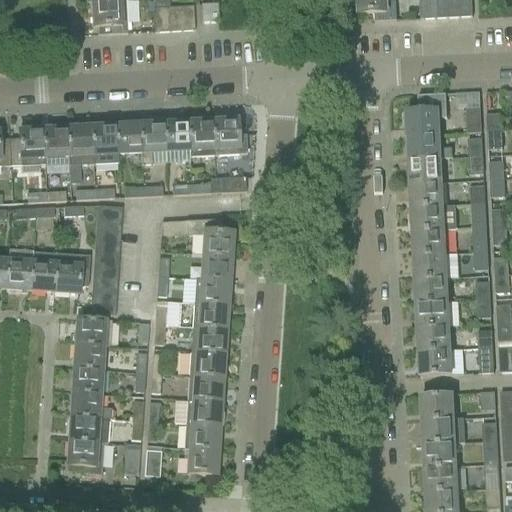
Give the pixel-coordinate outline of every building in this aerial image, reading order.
[(387,0),(357,0),(358,17),(373,16),(374,24),(395,23),(394,5),(387,5),(387,0)] [(434,21),(432,0),(418,0),(419,22),(434,21)] [(444,0),(432,0),(434,21),(446,21),(444,0)] [(457,0),(444,0),(446,21),(458,20),(457,0)] [(469,0),(457,0),(458,20),(471,19),(469,0)] [(167,3),(152,4),(152,12),(167,11),(167,3)] [(118,4),(91,6),(92,30),(96,30),(96,38),(107,38),(126,37),(124,4),(118,4)] [(216,25),(215,7),(199,8),(200,25),(216,25)] [(179,10),(167,11),(168,35),(181,34),(179,10)] [(192,10),(179,10),(181,34),(193,33),(192,10)] [(167,11),(152,12),(154,35),(160,35),(168,35),(167,11)] [(406,129),(403,129),(403,131),(406,130),(406,139),(438,137),(437,121),(446,121),(444,97),(416,98),(417,114),(405,114),(406,129)] [(479,111),(465,112),(466,136),(480,135),(479,111)] [(220,124),(211,124),(212,159),(245,157),(249,157),(248,126),(235,127),(235,117),(219,118),(220,124)] [(485,117),(486,135),(500,135),(500,117),(485,117)] [(147,127),(138,128),(140,158),(140,169),(151,168),(151,157),(164,156),(162,127),(162,121),(147,121),(147,127)] [(211,124),(186,125),(188,155),(188,160),(212,159),(211,124)] [(163,127),(162,127),(164,156),(187,155),(188,155),(186,125),(163,127)] [(138,128),(114,129),(116,159),(140,158),(138,128)] [(114,129),(90,130),(92,168),(116,167),(116,159),(114,129)] [(90,130),(66,132),(68,168),(68,170),(80,169),(92,168),(90,130)] [(66,132),(42,133),(43,163),(44,167),(44,170),(68,168),(66,132)] [(17,142),(7,142),(9,169),(19,168),(44,167),(43,163),(42,133),(17,134),(17,142)] [(500,135),(486,135),(487,153),(501,152),(500,135)] [(407,153),(404,153),(404,154),(407,154),(408,163),(439,161),(439,162),(452,161),(451,151),(439,152),(438,137),(406,139),(407,153)] [(0,169),(9,169),(7,142),(0,142),(0,169)] [(467,144),(468,160),(482,159),(481,143),(467,144)] [(164,156),(165,167),(189,166),(188,160),(188,155),(164,156)] [(165,167),(164,156),(151,157),(151,168),(165,167)] [(482,159),(468,160),(469,179),(483,178),(482,159)] [(409,178),(409,187),(441,185),(439,162),(439,161),(408,163),(409,177),(406,177),(406,178),(409,178)] [(488,165),(489,183),(503,183),(502,164),(488,165)] [(80,169),(68,170),(68,175),(69,185),(80,184),(80,169)] [(219,181),(219,196),(244,195),(243,180),(219,181)] [(503,183),(489,183),(489,201),(504,200),(503,183)] [(410,202),(410,211),(442,209),(441,185),(409,187),(410,201),(407,201),(407,202),(410,202)] [(209,186),(191,187),(191,192),(189,193),(189,198),(210,197),(209,186)] [(191,192),(191,187),(170,188),(171,199),(189,198),(189,193),(191,192)] [(161,189),(143,190),(143,195),(140,195),(141,200),(161,199),(161,189)] [(143,195),(143,190),(122,191),(123,201),(141,200),(140,195),(143,195)] [(469,191),(470,208),(485,207),(484,191),(469,191)] [(95,197),(92,197),(92,203),(112,202),(112,192),(95,193),(95,197)] [(95,193),(73,194),(74,204),(92,203),(92,197),(95,197),(95,193)] [(47,200),(44,200),(44,206),(64,205),(64,195),(46,196),(47,200)] [(46,196),(25,197),(26,207),(44,206),(44,200),(47,200),(46,196)] [(470,208),(471,232),(486,231),(485,207),(470,208)] [(96,209),(95,221),(120,223),(121,211),(96,209)] [(411,226),(412,235),(443,233),(442,209),(410,211),(411,225),(408,225),(408,226),(411,226)] [(82,210),(62,211),(63,220),(82,220),(82,210)] [(34,217),(31,217),(31,222),(52,221),(53,221),(52,211),(33,212),(34,217)] [(34,217),(33,212),(13,213),(14,223),(31,222),(31,217),(34,217)] [(490,213),(491,231),(506,230),(505,212),(490,213)] [(95,221),(94,233),(119,235),(120,223),(95,221)] [(190,258),(202,259),(228,261),(230,236),(218,235),(218,222),(160,226),(161,240),(191,238),(190,258)] [(506,230),(491,231),(492,249),(507,248),(506,230)] [(471,232),(472,256),(487,255),(486,231),(471,232)] [(94,233),(93,245),(118,247),(119,235),(94,233)] [(413,250),(413,259),(444,257),(443,233),(412,235),(412,249),(410,249),(410,250),(413,250)] [(93,245),(92,257),(117,259),(118,247),(93,245)] [(6,261),(5,292),(29,294),(31,256),(7,254),(6,261)] [(487,255),(472,256),(473,275),(488,275),(487,255)] [(31,256),(29,294),(53,295),(55,257),(31,256)] [(55,257),(53,295),(78,297),(78,291),(86,291),(87,271),(88,260),(55,257)] [(92,257),(92,269),(117,271),(117,259),(92,257)] [(414,273),(411,273),(411,274),(414,274),(414,283),(446,281),(458,281),(457,257),(444,257),(413,259),(414,273)] [(201,273),(200,283),(227,285),(228,261),(202,259),(201,273)] [(493,261),(494,279),(508,278),(507,260),(493,261)] [(158,262),(157,279),(161,279),(161,282),(166,282),(168,262),(158,262)] [(92,269),(91,281),(116,283),(117,271),(92,269)] [(508,278),(494,279),(495,297),(509,296),(508,278)] [(157,279),(155,300),(165,301),(165,300),(166,282),(161,282),(161,279),(157,279)] [(91,281),(90,294),(115,295),(116,283),(91,281)] [(415,298),(416,307),(447,305),(446,281),(414,283),(415,297),(412,297),(412,298),(415,298)] [(194,283),(192,307),(225,309),(227,285),(200,283),(194,283)] [(474,288),(475,304),(489,303),(489,287),(474,288)] [(90,294),(89,306),(114,307),(115,295),(90,294)] [(489,303),(475,304),(476,322),(490,322),(489,303)] [(416,322),(417,331),(448,329),(447,305),(416,307),(416,321),(414,321),(414,322),(416,322)] [(114,307),(89,306),(88,318),(113,319),(114,307)] [(192,307),(191,331),(223,333),(225,309),(192,307)] [(154,309),(153,327),(158,327),(158,330),(163,331),(164,310),(154,309)] [(510,309),(495,310),(496,327),(511,327),(510,309)] [(76,323),(74,348),(102,349),(108,350),(110,325),(76,323)] [(511,326),(511,327),(496,327),(497,346),(511,345),(511,326)] [(136,346),(146,347),(147,327),(137,327),(136,346)] [(158,327),(153,327),(151,348),(162,348),(163,331),(158,330),(158,327)] [(417,345),(418,355),(450,353),(448,329),(417,331),(417,344),(415,344),(415,346),(417,345)] [(191,331),(189,355),(222,357),(223,333),(191,331)] [(477,334),(478,352),(492,351),(491,333),(477,334)] [(74,348),(72,372),(100,374),(102,349),(74,348)] [(492,351),(478,352),(479,376),(493,376),(492,351)] [(419,369),(416,369),(416,370),(419,370),(419,379),(451,378),(463,377),(462,352),(450,353),(418,355),(419,369)] [(189,355),(187,379),(220,382),(222,357),(189,355)] [(511,356),(497,357),(498,375),(511,374),(511,356)] [(135,358),(134,377),(138,377),(138,375),(144,375),(146,358),(135,358)] [(151,358),(150,375),(155,376),(155,379),(160,379),(160,378),(161,359),(151,358)] [(72,372),(71,396),(99,398),(100,374),(72,372)] [(134,377),(133,396),(143,396),(144,375),(138,375),(138,377),(134,377)] [(150,375),(148,397),(159,397),(160,378),(160,379),(155,379),(155,376),(150,375)] [(187,379),(186,403),(218,406),(220,382),(187,379)] [(511,394),(499,396),(500,406),(511,405),(511,394)] [(71,396),(69,420),(97,422),(107,422),(110,423),(111,413),(98,412),(98,410),(99,398),(71,396)] [(494,396),(480,396),(481,413),(495,413),(494,396)] [(452,398),(420,399),(421,414),(421,424),(421,425),(453,423),(453,422),(452,398)] [(186,403),(184,428),(217,430),(218,406),(186,403)] [(132,406),(131,425),(135,426),(135,423),(141,423),(142,407),(142,406),(132,405),(132,406)] [(511,405),(500,406),(501,414),(501,418),(511,417),(511,405)] [(148,406),(147,424),(152,424),(151,427),(157,427),(157,426),(158,408),(158,407),(148,406)] [(511,417),(501,418),(501,429),(511,428),(511,417)] [(69,420),(68,444),(95,446),(102,446),(106,447),(107,422),(97,422),(69,420)] [(131,425),(129,444),(140,445),(141,423),(135,423),(135,426),(131,425)] [(453,423),(421,425),(422,437),(422,447),(423,449),(454,447),(464,447),(463,423),(453,423)] [(147,424),(145,445),(156,446),(157,427),(151,427),(152,424),(147,424)] [(495,427),(481,428),(482,445),(496,444),(495,427)] [(184,428),(182,452),(215,454),(217,430),(184,428)] [(511,428),(501,429),(502,441),(511,440),(511,428)] [(511,440),(502,441),(503,453),(511,452),(511,440)] [(95,446),(68,444),(66,469),(81,470),(81,480),(99,481),(102,446),(95,446)] [(496,444),(482,445),(483,463),(497,462),(496,444)] [(454,447),(423,449),(424,471),(455,470),(454,447)] [(124,448),(122,478),(137,479),(139,449),(124,448)] [(215,454),(182,452),(188,453),(187,477),(214,479),(215,454)] [(511,452),(503,453),(503,465),(503,466),(511,465),(511,452)] [(144,455),(143,480),(158,481),(160,456),(144,455)] [(425,487),(425,495),(457,493),(455,470),(424,471),(424,473),(420,473),(421,488),(425,487)] [(498,476),(484,477),(484,494),(499,493),(498,476)] [(425,495),(425,511),(457,511),(457,493),(425,495)] [(499,493),(484,494),(485,511),(500,511),(499,493)]
